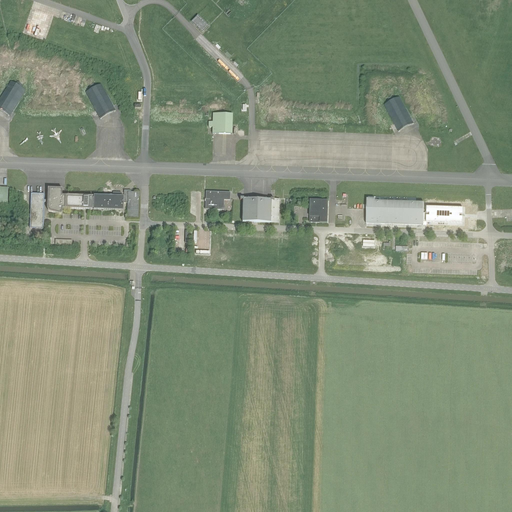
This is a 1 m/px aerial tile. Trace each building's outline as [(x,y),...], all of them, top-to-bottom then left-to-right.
[(209,26),(198,15),(191,22),(202,33),(209,26)] [(6,89),(0,97),(0,98),(0,111),(9,117),(12,112),(13,111),(14,110),(25,91),(21,88),(23,85),(17,81),(15,84),(10,81),(6,89)] [(85,92),(95,111),(100,120),(115,111),(113,106),(112,105),(113,105),(112,103),(111,104),(101,84),(96,87),(95,84),(88,87),(90,90),(85,92)] [(384,105),(393,124),(398,132),(414,124),(411,119),(410,118),(411,118),(410,116),(410,117),(399,97),(395,99),(393,96),(390,98),(387,100),(388,103),(384,105)] [(232,124),(232,114),(213,114),(212,122),(209,122),(208,127),(212,128),(212,134),(232,134),(232,124)] [(47,200),(44,200),(44,202),(46,202),(47,202),(47,207),(47,208),(47,209),(47,210),(48,211),(49,212),(50,212),(61,215),(62,209),(84,209),(83,209),(83,208),(87,208),(87,209),(87,210),(92,210),(92,209),(93,209),(93,210),(101,210),(103,210),(123,211),(123,205),(127,206),(128,192),(131,192),(131,191),(130,191),(127,191),(124,190),(124,193),(124,197),(121,197),(121,193),(113,192),(113,196),(94,196),(93,198),(92,198),(93,197),(65,196),(62,196),(62,194),(62,192),(62,189),(48,188),(47,200)] [(139,193),(131,192),(128,192),(127,206),(127,208),(127,215),(127,218),(138,218),(139,193)] [(230,201),(230,194),(230,193),(206,192),(205,210),(223,210),(224,200),(230,201)] [(44,202),(44,200),(44,194),(31,194),(30,228),(43,229),(43,220),(43,218),(44,202)] [(242,222),(279,223),(279,199),(274,199),(270,199),(270,200),(243,199),(243,198),(240,198),(240,200),(243,200),(242,222)] [(320,223),(327,223),(328,201),(321,201),(310,200),(309,223),(320,223)] [(423,213),(423,204),(367,202),(367,210),(366,216),(366,217),(366,220),(366,224),(375,225),(377,225),(380,225),(421,226),(422,226),(423,226),(423,223),(423,213)] [(426,213),(423,213),(423,223),(462,224),(463,218),(460,218),(460,215),(463,215),(463,209),(426,207),(426,213)]
